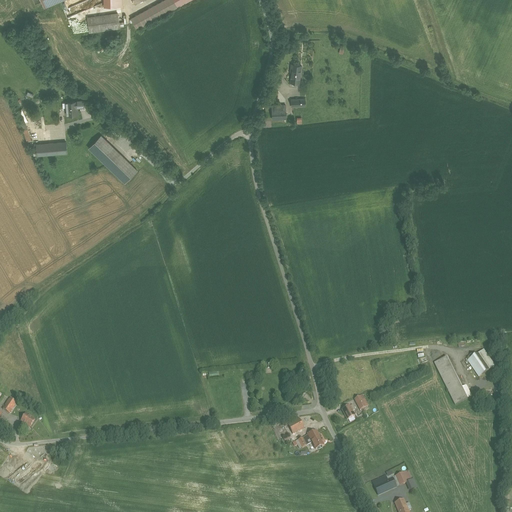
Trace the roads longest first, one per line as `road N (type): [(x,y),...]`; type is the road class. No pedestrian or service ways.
road 1 (unclassified): [(320,408),(13,449),(0,440)]
road 2 (unclassified): [(320,408),(255,190),(252,124)]
road 3 (track): [(270,38),(335,38),(471,88)]
road 4 (unclassified): [(252,124),(180,172),(168,171),(127,135)]
road 5 (unclassified): [(252,124),(271,41),(255,0)]
